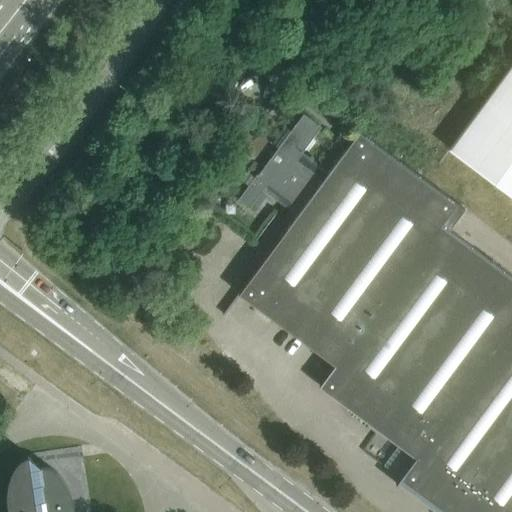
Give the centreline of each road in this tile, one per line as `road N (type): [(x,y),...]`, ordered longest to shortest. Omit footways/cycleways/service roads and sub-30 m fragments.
road 1 (primary): [(254,472),(0,265)]
road 2 (primary): [(0,296),(156,413),(254,472)]
road 3 (unclassified): [(222,511),(40,383)]
